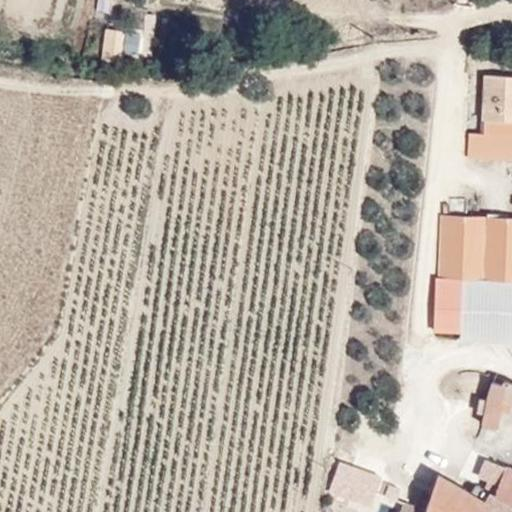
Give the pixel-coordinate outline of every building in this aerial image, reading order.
[(100,59),(131,63),(134,32),(103,28),(100,59)] [(481,112),(511,113),(511,67),(483,67),(481,112)] [(511,211),(437,209),(436,273),(511,275),(511,211)] [(511,336),(511,275),(436,273),(434,326),(460,327),(460,335),(511,336)] [(492,377),(488,390),(482,419),(499,422),(494,441),(506,463),(511,464),(511,377),(504,375),(502,379),(492,377)] [(511,511),(511,464),(506,463),(489,457),(474,485),(438,472),(424,511),(511,511)] [(381,491),(330,461),(326,480),(374,509),(381,491)]
